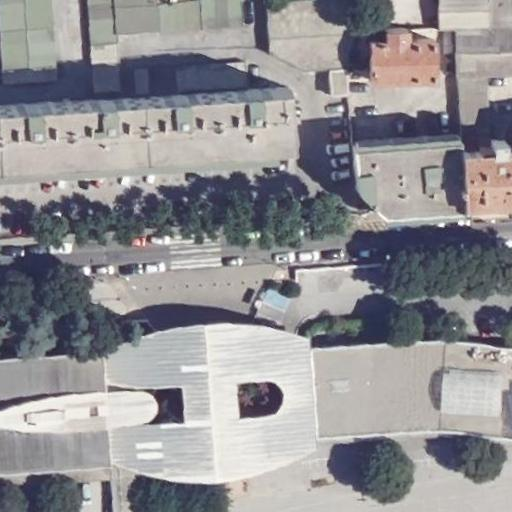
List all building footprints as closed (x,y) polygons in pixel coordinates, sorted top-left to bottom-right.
[(51,0),(0,0),(0,18),(3,81),(55,77),(51,0)] [(90,0),(95,98),(247,87),(245,61),(120,66),(118,30),(243,24),(241,0),(182,0),(154,1),(153,0),(90,0)] [(350,66),(356,0),(278,0),(265,1),(268,52),(301,69),(329,67),(350,66)] [(439,0),(439,27),(455,27),(489,26),(488,0),(439,0)] [(511,0),(488,0),(489,26),(511,25),(511,0)] [(511,25),(489,26),(455,27),(455,74),(511,73),(511,25)] [(406,38),(406,28),(384,28),(384,38),(369,38),(370,79),(435,77),(435,37),(406,38)] [(330,93),(350,92),(350,66),(329,67),(330,93)] [(247,87),(95,98),(0,104),(0,163),(86,157),(292,143),(289,85),(247,87)] [(461,151),(460,139),(403,142),(391,143),(353,146),(356,186),(382,214),(393,213),(463,208),(463,199),(461,151)] [(490,141),(491,150),(506,149),(506,140),(490,141)] [(511,149),(506,149),(491,150),(461,151),(463,199),(479,199),(479,204),(496,203),(495,199),(509,198),(510,203),(511,203),(511,149)] [(101,348),(107,456),(110,456),(127,463),(137,466),(151,470),(176,473),(204,473),(229,471),(245,469),(267,464),(281,458),(296,451),(316,440),(315,426),(309,344),(309,335),(296,329),(282,323),(262,318),(238,315),(209,314),(184,316),(159,320),(139,326),(114,338),(96,349),(101,348)] [(511,342),(491,341),(459,337),(441,336),(309,344),(315,426),(315,433),(427,425),(448,425),(464,427),(480,430),(502,433),(511,433),(511,342)] [(0,463),(107,456),(101,348),(96,349),(0,355),(0,463)] [(480,430),(464,427),(448,425),(427,425),(315,433),(316,442),(444,434),(511,441),(511,433),(502,433),(480,430)] [(136,455),(110,456),(107,456),(0,463),(0,480),(32,482),(109,479),(111,511),(139,511),(137,466),(136,455)]
